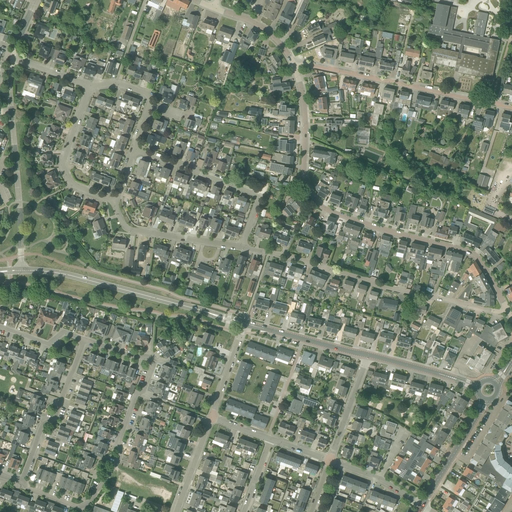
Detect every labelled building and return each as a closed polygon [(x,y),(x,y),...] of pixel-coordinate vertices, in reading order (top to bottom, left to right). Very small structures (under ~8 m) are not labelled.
[(10,0),(9,4),(14,7),(19,9),(23,0),(10,0)] [(46,0),(45,3),(41,12),(45,14),(46,11),(53,14),(57,4),(58,0),(46,0)] [(116,1),(111,0),(107,12),(112,14),(113,14),(117,2),(116,1)] [(150,0),(150,2),(159,6),(157,10),(158,10),(155,16),(159,18),(165,4),(167,0),(150,0)] [(178,10),(180,7),(186,9),(190,2),(185,0),(167,0),(165,4),(178,10)] [(264,17),(273,21),(283,1),(280,0),(271,0),(269,6),(264,17)] [(302,13),(307,4),(308,4),(310,2),(310,0),(304,0),(303,3),(299,11),(302,13)] [(288,25),(292,17),(290,16),(295,5),(288,2),(283,12),(282,12),(278,20),(288,25)] [(458,69),(457,73),(491,80),(499,43),(499,41),(496,40),(497,33),(484,31),(483,36),(481,36),(481,37),(475,35),(473,34),(474,28),(464,26),(463,33),(449,30),(451,20),(454,21),(455,16),(457,8),(437,4),(432,25),(430,24),(428,33),(443,36),(442,41),(460,45),(458,53),(433,47),(430,63),(433,64),(458,69)] [(474,28),(473,34),(475,35),(481,36),(483,36),(484,31),(488,14),(478,12),(476,21),(474,28)] [(194,29),(199,16),(195,15),(195,16),(189,14),(186,23),(190,24),(189,27),(194,29)] [(298,26),(302,27),(304,24),(305,25),(307,20),(306,20),(308,17),(302,14),(297,24),(299,25),(298,26)] [(135,18),(129,16),(125,28),(131,30),(135,18)] [(205,20),(204,20),(203,20),(203,22),(203,23),(204,23),(202,28),(207,30),(207,29),(213,31),(216,22),(215,22),(214,22),(213,23),(205,20)] [(50,26),(45,25),(37,22),(35,27),(36,27),(33,37),(38,39),(38,38),(42,39),(44,35),(43,35),(45,30),(48,31),(50,26)] [(337,26),(336,22),(327,26),(328,27),(321,30),(323,32),(329,30),(337,26)] [(310,32),(311,34),(321,30),(320,29),(324,27),(322,23),(318,24),(316,25),(316,24),(310,26),(310,27),(307,29),(309,32),(310,32)] [(230,39),(232,31),(221,27),(218,35),(216,41),(222,43),(224,37),(230,39)] [(154,30),(148,46),(154,48),(160,32),(154,30)] [(254,43),(258,35),(253,32),(253,31),(252,30),(251,31),(251,30),(244,42),(241,40),(238,47),(246,51),(250,43),(249,43),(250,40),(254,43)] [(9,43),(11,37),(5,35),(3,41),(9,43)] [(313,42),(314,46),(325,41),(323,35),(313,39),(314,41),(313,42)] [(231,64),(238,45),(232,43),(229,52),(225,51),(221,61),(231,64)] [(40,44),(40,45),(38,49),(41,50),(39,55),(43,56),(42,58),(47,59),(49,55),(47,54),(50,49),(45,47),(46,46),(40,44)] [(339,61),(346,62),(347,54),(344,53),(344,50),(341,50),(342,45),(339,44),(337,51),(341,52),(339,61)] [(325,47),(319,49),(324,59),(323,58),(331,59),(332,52),(325,50),(325,49),(325,47)] [(377,59),(379,48),(376,47),(375,54),(368,53),(368,54),(365,66),(372,68),(374,58),(377,59)] [(354,54),(357,55),(359,48),(356,48),(355,52),(352,52),(352,50),(348,50),(347,54),(346,62),(352,64),(354,54)] [(420,51),(406,48),(405,55),(418,58),(420,51)] [(56,50),(54,56),(57,58),(56,62),(63,65),(66,57),(61,55),(62,52),(56,50)] [(365,66),(368,54),(365,53),(364,54),(363,57),(360,57),(358,65),(365,66)] [(274,74),(278,72),(276,69),(279,67),(279,66),(280,65),(281,64),(280,62),(275,54),(269,58),(273,65),(269,67),(274,74)] [(127,74),(133,76),(136,69),(140,59),(132,56),(130,59),(134,60),(133,64),(134,65),(134,67),(130,66),(127,74)] [(74,59),(72,64),(73,64),(71,68),(78,71),(80,66),(83,67),(86,60),(79,58),(78,61),(74,59)] [(388,58),(387,62),(385,71),(392,72),(394,63),(391,63),(392,59),(388,58)] [(104,68),(102,67),(104,63),(98,61),(96,65),(89,62),(88,65),(85,73),(94,77),(95,73),(101,75),(104,68)] [(120,64),(116,63),(115,64),(111,63),(111,62),(108,61),(104,72),(107,73),(106,73),(112,75),(114,68),(118,70),(120,64)] [(378,69),(385,71),(387,62),(380,61),(378,69)] [(402,67),(401,74),(408,75),(408,77),(412,78),(413,73),(414,73),(417,68),(413,66),(412,69),(409,68),(411,62),(406,61),(405,67),(402,67)] [(143,80),(146,81),(145,81),(153,84),(156,76),(151,74),(153,71),(150,70),(153,64),(149,63),(147,69),(147,68),(144,75),(143,80)] [(431,73),(433,64),(430,63),(429,68),(423,67),(421,78),(430,80),(432,73),(431,73)] [(139,70),(136,69),(133,76),(133,77),(140,79),(142,74),(144,75),(147,68),(141,66),(139,70)] [(31,74),(28,81),(27,82),(30,83),(29,86),(34,88),(35,85),(38,86),(35,95),(41,97),(44,87),(41,86),(43,80),(39,78),(39,77),(31,74)] [(323,83),(325,82),(326,82),(325,76),(321,77),(321,74),(315,76),(316,78),(313,78),(315,84),(323,83)] [(288,84),(287,83),(280,84),(280,82),(280,78),(272,79),(272,83),(273,83),(273,85),(270,86),(270,91),(282,89),(282,92),(291,90),(290,84),(288,84)] [(341,88),(344,89),(343,90),(348,91),(348,88),(350,81),(343,79),(341,88)] [(348,88),(352,88),(351,91),(354,91),(356,82),(350,81),(348,88)] [(319,90),(319,92),(324,91),(324,90),(327,90),(325,82),(323,83),(315,84),(316,90),(319,90)] [(56,83),(53,90),(65,94),(63,98),(72,101),(72,103),(75,93),(70,91),(71,88),(56,83)] [(369,85),(362,84),(360,93),(363,93),(364,91),(367,92),(369,85)] [(375,86),(369,85),(367,92),(371,93),(370,95),(373,95),(375,86)] [(505,85),(503,93),(510,95),(511,86),(505,85)] [(396,96),(393,95),(394,91),(384,88),(381,98),(392,100),(391,105),(390,106),(389,108),(390,109),(393,109),(394,103),(395,98),(396,96)] [(165,90),(164,92),(162,97),(165,98),(163,102),(171,104),(174,95),(172,94),(172,93),(172,92),(172,91),(172,90),(171,90),(170,89),(169,89),(168,89),(167,89),(166,89),(166,90),(165,90)] [(406,100),(408,93),(400,92),(399,98),(395,98),(394,103),(410,106),(411,101),(406,100)] [(196,99),(193,98),(194,96),(193,94),(189,93),(188,94),(187,96),(185,101),(181,100),(178,107),(185,110),(187,104),(194,106),(196,99)] [(116,106),(115,107),(119,108),(121,102),(126,104),(125,107),(128,108),(131,98),(124,95),(121,101),(118,100),(116,106)] [(318,98),(318,104),(326,103),(325,99),(325,95),(320,96),(320,98),(318,98)] [(422,105),(424,97),(417,95),(415,104),(415,107),(418,108),(419,104),(422,105)] [(33,99),(24,96),(23,100),(38,105),(39,102),(33,100),(33,99)] [(94,98),(91,105),(94,106),(95,103),(100,105),(99,108),(102,109),(106,99),(98,96),(96,99),(94,98)] [(431,98),(424,97),(422,105),(433,107),(432,110),(435,111),(437,102),(434,102),(433,103),(430,103),(431,98)] [(131,98),(128,108),(131,109),(132,106),(136,108),(135,112),(138,113),(140,106),(138,105),(139,100),(131,98)] [(113,102),(106,99),(102,109),(105,110),(106,107),(111,109),(107,119),(110,121),(113,113),(115,107),(116,106),(112,105),(113,102)] [(441,114),(447,116),(448,110),(446,110),(448,103),(448,102),(441,101),(439,111),(437,110),(436,115),(441,116),(441,114)] [(327,112),(326,103),(318,104),(319,111),(321,110),(322,112),(327,112)] [(382,115),(384,105),(375,103),(374,111),(373,113),(373,114),(372,117),(372,122),(371,125),(377,126),(379,115),(382,115)] [(58,105),(56,111),(58,112),(56,119),(64,122),(66,115),(69,116),(71,110),(58,105)] [(287,106),(281,105),(280,112),(279,112),(278,115),(294,117),(294,109),(287,109),(287,106)] [(456,116),(457,116),(457,117),(461,118),(461,117),(467,118),(469,107),(463,105),(463,106),(459,105),(456,116)] [(485,110),(484,118),(486,119),(484,126),(491,128),(494,112),(485,110)] [(500,122),(499,126),(507,128),(508,123),(510,116),(502,114),(500,122)] [(132,121),(133,118),(128,116),(125,115),(124,118),(127,119),(125,122),(119,120),(118,123),(120,124),(132,128),(134,121),(132,121)] [(98,120),(90,117),(89,120),(88,119),(87,122),(96,125),(98,120)] [(185,122),(184,126),(193,130),(194,125),(199,126),(201,120),(193,117),(192,121),(186,119),(187,120),(186,123),(185,122)] [(342,125),(342,121),(338,121),(338,117),(328,117),(328,120),(326,120),(326,124),(326,127),(323,127),(324,127),(324,133),(324,132),(327,133),(327,134),(331,134),(331,136),(337,136),(338,125),(342,125)] [(482,120),(474,117),(472,125),(480,128),(481,126),(484,126),(486,119),(484,118),(483,118),(482,120)] [(155,120),(152,128),(158,130),(158,131),(164,133),(164,132),(165,133),(166,129),(165,129),(168,122),(162,120),(161,123),(155,120)] [(89,129),(88,132),(97,135),(99,129),(95,128),(96,125),(87,122),(86,124),(87,125),(86,128),(89,129)] [(122,131),(125,132),(130,134),(132,128),(120,124),(119,126),(123,128),(122,131)] [(60,132),(58,131),(59,128),(52,125),(51,128),(50,128),(48,134),(43,132),(42,132),(41,136),(45,137),(52,140),(53,137),(58,139),(60,132)] [(369,144),(369,128),(357,127),(357,144),(369,144)] [(80,139),(90,142),(93,143),(94,139),(94,138),(96,139),(97,135),(88,132),(87,135),(84,134),(83,137),(81,136),(80,139)] [(154,149),(155,146),(154,145),(156,141),(161,143),(163,137),(152,133),(151,136),(149,135),(146,143),(150,144),(149,147),(154,149)] [(116,141),(126,145),(128,139),(120,136),(119,139),(117,139),(116,141)] [(54,144),(52,143),(53,140),(52,140),(45,137),(41,147),(51,151),(54,144)] [(88,148),(90,142),(80,139),(79,142),(81,142),(80,145),(83,146),(82,149),(88,151),(89,148),(88,148)] [(293,152),(293,151),(293,148),(293,144),(286,144),(286,140),(280,140),(280,152),(287,152),(293,152)] [(123,151),(126,145),(116,141),(112,150),(115,151),(121,153),(122,150),(123,151)] [(175,146),(174,149),(172,154),(179,157),(181,150),(184,151),(187,144),(181,142),(179,147),(175,146)] [(482,142),(479,151),(486,153),(489,144),(482,142)] [(194,158),(196,159),(197,159),(199,152),(189,148),(185,159),(192,161),(194,158)] [(75,154),(74,156),(83,160),(84,157),(86,158),(88,154),(87,154),(88,151),(82,149),(81,153),(77,151),(76,154),(75,154)] [(325,159),(324,162),(334,164),(336,153),(313,149),(312,157),(325,159)] [(120,155),(121,153),(115,151),(113,157),(110,156),(110,158),(119,162),(121,156),(120,155)] [(212,151),(211,155),(207,154),(203,164),(210,167),(211,162),(214,163),(218,153),(212,151)] [(461,165),(433,153),(431,158),(428,165),(457,177),(461,165)] [(43,165),(53,165),(53,158),(51,158),(51,154),(43,155),(43,158),(42,158),(43,165)] [(219,162),(217,169),(223,172),(224,169),(228,170),(231,157),(226,155),(223,163),(219,162)] [(281,162),(283,163),(286,163),(286,164),(292,164),(293,157),(287,156),(283,155),(281,162)] [(83,160),(74,156),(73,159),(75,159),(74,162),(75,163),(74,166),(81,169),(81,168),(82,166),(83,166),(85,160),(83,160)] [(108,168),(109,165),(117,168),(119,162),(110,158),(109,161),(107,161),(106,164),(103,163),(103,166),(108,168)] [(140,160),(138,167),(146,170),(148,171),(150,167),(149,167),(150,163),(147,162),(147,160),(145,159),(144,162),(140,160)] [(290,176),(292,169),(284,167),(284,166),(271,163),(269,171),(290,176)] [(138,175),(137,178),(148,183),(149,179),(143,177),(146,170),(138,167),(135,174),(138,175)] [(161,180),(162,177),(167,179),(170,170),(163,168),(161,173),(158,172),(157,174),(155,178),(161,180)] [(93,181),(100,184),(104,174),(101,173),(100,175),(95,174),(96,172),(92,171),(89,179),(93,180),(93,181)] [(418,171),(414,180),(422,183),(425,174),(418,171)] [(48,190),(61,184),(58,178),(56,178),(53,172),(46,175),(50,184),(46,185),(48,190)] [(176,173),(175,177),(173,183),(175,183),(174,184),(178,186),(182,175),(176,173)] [(108,187),(109,185),(113,186),(115,179),(107,176),(107,175),(104,174),(100,184),(108,187)] [(479,174),(475,186),(485,189),(489,177),(479,174)] [(178,186),(185,188),(188,177),(182,175),(178,186)] [(150,183),(148,183),(137,178),(135,183),(132,182),(130,188),(138,191),(140,192),(143,185),(149,187),(150,183)] [(186,193),(188,194),(190,194),(191,190),(193,191),(194,188),(198,189),(201,182),(195,179),(194,182),(191,181),(187,190),(186,193)] [(329,192),(330,193),(331,187),(326,186),(320,181),(317,186),(321,188),(317,195),(324,199),(329,192)] [(168,196),(173,184),(169,182),(164,195),(168,196)] [(208,184),(201,182),(198,189),(197,192),(203,195),(203,197),(206,198),(209,188),(207,187),(208,184)] [(338,205),(341,197),(341,196),(334,194),(335,189),(337,190),(338,184),(332,183),(332,187),(331,187),(330,193),(331,193),(330,193),(331,193),(329,202),(338,205)] [(220,189),(213,186),(211,193),(215,195),(213,199),(219,201),(221,196),(218,195),(220,189)] [(138,191),(130,188),(128,194),(135,197),(138,198),(139,195),(137,195),(138,191)] [(231,206),(231,205),(233,200),(232,200),(230,199),(232,193),(225,190),(223,198),(226,199),(224,204),(231,206)] [(376,216),(380,217),(386,196),(382,195),(378,205),(380,205),(379,208),(376,207),(374,213),(373,215),(376,216)] [(388,208),(390,201),(391,196),(386,195),(386,196),(380,217),(383,218),(386,219),(387,217),(388,211),(385,210),(386,207),(388,208)] [(239,211),(244,213),(246,213),(249,204),(246,203),(247,200),(244,198),(244,197),(242,196),(241,198),(239,197),(238,198),(234,196),(233,199),(232,200),(233,200),(231,205),(235,207),(236,204),(241,206),(239,211)] [(66,197),(63,205),(74,209),(74,207),(78,209),(81,200),(74,198),(73,200),(66,197)] [(358,199),(351,197),(351,198),(347,197),(344,205),(350,207),(349,208),(355,209),(358,199)] [(302,204),(298,199),(289,206),(289,205),(283,210),(289,216),(294,212),(293,211),(295,210),(302,204)] [(358,212),(360,212),(360,213),(365,214),(367,207),(366,206),(367,200),(362,199),(358,212)] [(83,210),(83,209),(89,211),(87,216),(94,218),(98,213),(99,212),(94,211),(96,205),(86,201),(83,208),(81,207),(80,209),(83,210)] [(410,223),(417,225),(419,217),(414,216),(416,206),(411,205),(407,218),(411,219),(410,223)] [(397,206),(394,221),(397,222),(398,221),(403,222),(405,214),(401,213),(402,208),(397,206)] [(149,216),(154,218),(157,208),(153,207),(152,209),(145,207),(141,216),(148,219),(149,216)] [(496,219),(469,207),(462,225),(476,231),(477,228),(467,224),(470,216),(467,215),(468,214),(494,225),(496,219)] [(166,222),(172,224),(175,216),(171,214),(172,212),(172,211),(173,208),(171,208),(170,211),(166,222)] [(165,213),(162,212),(159,219),(166,222),(170,211),(166,209),(165,213)] [(265,210),(262,209),(260,216),(270,218),(271,214),(265,212),(265,210)] [(441,223),(445,213),(441,211),(440,212),(437,220),(437,221),(441,223)] [(179,223),(185,226),(189,214),(187,213),(185,217),(181,216),(179,223)] [(423,227),(431,229),(433,219),(428,218),(429,214),(423,213),(421,221),(425,222),(423,227)] [(192,215),(190,214),(189,214),(185,226),(192,228),(195,221),(191,220),(192,215)] [(207,225),(210,226),(212,220),(206,217),(205,219),(202,218),(199,227),(205,230),(207,225)] [(244,219),(239,217),(238,217),(236,221),(235,225),(231,236),(234,237),(234,236),(237,237),(240,230),(237,229),(240,221),(243,222),(244,219)] [(308,221),(307,221),(306,224),(302,231),(301,233),(304,235),(304,234),(306,235),(310,228),(309,227),(310,226),(313,227),(316,220),(316,219),(316,218),(314,218),(313,218),(311,217),(308,221)] [(331,231),(335,220),(328,217),(326,223),(323,222),(320,231),(326,233),(328,229),(331,231)] [(220,225),(218,224),(218,223),(216,223),(217,219),(213,218),(212,220),(210,226),(213,227),(211,232),(214,233),(217,234),(220,225)] [(100,236),(106,234),(103,226),(104,226),(102,219),(93,223),(97,233),(98,232),(100,236)] [(448,234),(455,236),(457,230),(460,231),(463,223),(456,221),(454,227),(450,226),(450,228),(449,232),(448,234)] [(342,241),(343,236),(348,238),(350,234),(352,225),(345,223),(343,231),(342,233),(339,232),(337,239),(342,241)] [(227,226),(226,229),(224,234),(231,236),(235,225),(232,224),(231,227),(227,226)] [(271,230),(268,229),(269,226),(268,224),(266,224),(265,225),(262,224),(258,237),(264,238),(264,237),(269,238),(271,230)] [(360,228),(352,225),(350,234),(348,238),(352,239),(349,247),(353,248),(352,251),(356,252),(358,246),(357,245),(359,240),(356,239),(357,236),(358,236),(360,228)] [(447,240),(448,234),(449,232),(450,228),(443,226),(442,230),(437,229),(435,237),(447,240)] [(289,237),(286,236),(288,231),(284,229),(282,235),(278,234),(274,233),(273,238),(277,239),(276,242),(282,244),(282,245),(286,247),(289,237)] [(482,252),(486,257),(493,252),(489,248),(490,247),(491,247),(497,236),(498,235),(491,230),(487,237),(482,244),(487,247),(482,252)] [(479,250),(482,244),(487,237),(484,235),(481,240),(478,239),(480,232),(477,231),(474,237),(464,233),(461,241),(477,248),(479,250)] [(372,246),(374,238),(371,237),(372,235),(365,233),(362,243),(366,244),(364,248),(370,250),(371,246),(372,246)] [(387,248),(390,238),(382,236),(380,243),(385,244),(384,247),(387,248)] [(114,239),(112,248),(125,249),(126,241),(120,240),(114,240),(114,239)] [(402,259),(405,260),(408,248),(406,248),(407,243),(399,241),(397,252),(403,254),(402,259)] [(299,242),(296,251),(303,253),(303,252),(309,254),(311,246),(299,242)] [(415,258),(418,245),(412,244),(410,249),(408,248),(405,260),(409,261),(410,257),(415,258)] [(139,253),(138,261),(143,261),(144,254),(146,254),(147,246),(141,245),(140,248),(139,248),(138,253),(139,253)] [(156,253),(159,254),(159,256),(161,261),(163,260),(166,261),(167,259),(169,253),(166,252),(167,248),(158,245),(158,246),(155,245),(153,249),(152,252),(155,253),(156,253)] [(424,247),(418,245),(415,258),(420,260),(420,263),(423,264),(425,253),(423,253),(424,247)] [(318,247),(316,252),(317,252),(316,256),(323,259),(323,258),(327,259),(329,251),(326,250),(326,249),(318,247)] [(178,251),(175,250),(174,250),(171,259),(173,259),(173,261),(175,262),(176,261),(180,262),(185,250),(178,248),(178,251)] [(425,253),(423,264),(426,265),(427,260),(433,262),(435,249),(429,248),(428,253),(425,253)] [(125,266),(131,267),(133,250),(127,249),(125,266)] [(442,251),(435,249),(433,262),(435,262),(436,259),(440,260),(442,251)] [(493,266),(499,260),(497,257),(498,256),(496,253),(497,252),(495,249),(493,252),(486,257),(493,266)] [(190,252),(185,250),(180,262),(187,264),(187,263),(190,264),(194,252),(191,251),(190,252)] [(450,260),(452,252),(446,251),(444,259),(443,258),(442,262),(440,268),(440,271),(444,272),(447,259),(450,260)] [(461,263),(463,254),(452,252),(450,260),(449,264),(447,270),(458,273),(458,269),(459,269),(460,263),(461,263)] [(246,258),(239,255),(236,263),(239,264),(238,267),(235,266),(233,273),(236,274),(240,276),(246,258)] [(218,269),(222,270),(222,269),(229,271),(231,267),(230,266),(232,261),(225,258),(224,261),(221,260),(218,269)] [(252,275),(258,277),(262,266),(259,264),(260,262),(252,260),(249,269),(254,271),(252,275)] [(469,273),(478,268),(475,261),(469,267),(470,268),(467,269),(469,273)] [(263,274),(266,275),(273,277),(274,273),(277,265),(271,263),(269,269),(265,267),(263,274)] [(210,277),(213,270),(199,264),(198,266),(198,267),(195,275),(191,273),(189,280),(198,283),(200,277),(209,281),(209,280),(210,277)] [(283,267),(277,265),(274,273),(273,277),(279,279),(278,284),(281,285),(283,279),(280,278),(281,275),(281,274),(283,267)] [(294,276),(296,268),(290,267),(288,274),(294,276)] [(303,270),(296,268),(294,276),(293,279),(298,281),(299,280),(300,278),(303,270)] [(482,274),(478,268),(469,273),(469,274),(473,281),(474,279),(482,274)] [(311,284),(316,272),(311,270),(306,282),(303,281),(303,283),(301,286),(305,287),(306,285),(310,287),(311,284)] [(311,284),(317,287),(322,275),(316,272),(311,284)] [(473,281),(470,284),(457,299),(466,301),(468,300),(470,292),(472,289),(478,285),(479,287),(473,290),(475,295),(482,292),(483,293),(485,292),(490,288),(482,274),(474,279),(473,281)] [(327,277),(322,275),(317,287),(322,289),(324,285),(327,277)] [(405,284),(407,278),(407,277),(401,275),(398,282),(405,284)] [(239,291),(243,280),(238,278),(235,289),(239,291)] [(325,290),(331,292),(336,293),(339,282),(332,279),(330,285),(327,284),(325,290)] [(257,282),(254,281),(251,280),(247,292),(253,294),(257,282)] [(299,281),(294,293),(298,294),(301,286),(303,283),(299,281)] [(350,294),(353,283),(345,281),(343,289),(340,288),(338,294),(343,295),(344,292),(350,294)] [(454,293),(457,289),(459,284),(453,281),(449,290),(454,293)] [(364,294),(366,287),(359,285),(357,292),(361,293),(359,298),(358,297),(357,300),(362,302),(364,294)] [(490,288),(485,292),(485,300),(481,299),(481,300),(486,301),(485,306),(494,307),(494,295),(490,288)] [(369,298),(367,302),(370,303),(368,309),(373,310),(376,305),(374,304),(376,300),(378,294),(371,291),(369,298)] [(254,299),(257,300),(255,308),(261,309),(263,301),(264,297),(259,296),(259,294),(256,293),(254,299)] [(481,299),(474,298),(473,303),(485,306),(486,301),(481,300),(481,299)] [(384,299),(384,300),(381,299),(378,306),(396,309),(398,302),(390,300),(390,301),(388,300),(384,299)] [(261,309),(267,311),(269,303),(263,301),(261,309)] [(272,312),(279,314),(281,306),(274,305),(272,312)] [(289,321),(295,322),(297,315),(298,311),(293,310),(293,306),(291,305),(290,305),(288,312),(291,313),(289,321)] [(312,305),(309,305),(307,314),(306,317),(309,318),(307,326),(313,327),(315,319),(312,318),(313,314),(310,314),(312,305)] [(281,306),(279,314),(285,316),(287,308),(281,306)] [(418,306),(417,310),(415,309),(414,315),(421,317),(422,313),(425,314),(426,308),(418,306)] [(57,315),(53,313),(54,310),(53,308),(51,308),(50,308),(48,312),(41,309),(40,313),(36,324),(42,326),(44,322),(53,325),(54,322),(55,322),(56,319),(56,318),(55,318),(57,315)] [(453,310),(452,311),(449,310),(443,323),(448,325),(449,323),(454,326),(457,320),(456,320),(460,313),(457,312),(457,311),(454,310),(453,310)] [(10,322),(15,324),(18,315),(11,313),(8,312),(6,319),(10,321),(10,322)] [(19,321),(22,322),(24,323),(23,324),(29,326),(32,317),(25,315),(22,314),(19,321)] [(66,325),(71,327),(74,318),(67,315),(64,314),(61,322),(66,323),(66,325)] [(303,316),(297,315),(295,322),(301,324),(303,316)] [(434,318),(429,315),(425,324),(430,327),(431,325),(437,327),(440,321),(436,319),(436,320),(434,319),(434,318)] [(469,328),(472,317),(465,315),(463,321),(460,320),(455,330),(460,332),(462,327),(465,328),(465,327),(469,328)] [(79,330),(84,331),(87,323),(84,321),(85,318),(84,318),(82,317),(81,317),(80,320),(77,319),(74,326),(79,328),(79,330)] [(342,335),(348,337),(350,329),(347,328),(350,319),(344,317),(342,324),(345,324),(342,335)] [(98,335),(101,324),(98,323),(98,320),(94,319),(90,329),(93,330),(92,332),(95,333),(95,334),(98,335)] [(315,319),(313,327),(319,329),(321,321),(315,319)] [(481,329),(484,323),(484,322),(484,321),(481,320),(481,321),(477,319),(475,324),(473,323),(470,329),(469,331),(472,333),(474,334),(478,327),(481,329)] [(324,330),(331,332),(334,321),(330,320),(329,321),(327,321),(324,330)] [(339,326),(340,323),(339,323),(339,322),(334,321),(331,332),(337,334),(339,326)] [(360,330),(362,322),(359,321),(357,326),(355,326),(354,330),(350,329),(348,337),(355,338),(357,329),(360,330)] [(360,340),(366,341),(368,334),(365,333),(366,329),(363,328),(365,323),(362,322),(360,330),(362,331),(360,340)] [(410,327),(412,328),(417,331),(420,326),(413,322),(410,327)] [(101,324),(98,335),(101,336),(101,335),(103,336),(104,334),(107,335),(111,325),(107,323),(105,325),(101,324)] [(507,337),(505,334),(502,327),(500,323),(487,330),(484,328),(482,332),(479,338),(494,348),(497,342),(501,340),(507,337)] [(118,342),(123,328),(123,327),(122,330),(119,328),(119,327),(116,326),(115,326),(111,336),(114,337),(113,340),(115,341),(118,342)] [(128,343),(132,332),(132,331),(123,328),(118,342),(121,343),(124,344),(125,341),(128,343)] [(387,334),(388,331),(384,330),(384,333),(381,333),(379,341),(385,342),(387,334)] [(368,334),(366,341),(372,343),(375,333),(372,332),(371,334),(368,334)] [(204,340),(202,343),(209,345),(210,342),(211,343),(214,336),(206,333),(204,340)] [(385,342),(391,344),(393,336),(387,334),(385,342)] [(396,345),(402,347),(405,339),(406,335),(401,334),(400,336),(399,335),(399,337),(398,337),(396,345)] [(137,335),(136,345),(142,345),(142,344),(147,345),(148,337),(145,336),(137,335)] [(168,337),(166,339),(164,335),(159,338),(161,341),(156,344),(159,349),(162,348),(163,351),(171,346),(169,343),(171,342),(168,337)] [(405,339),(402,347),(409,349),(411,341),(405,339)] [(428,339),(426,344),(421,341),(420,345),(425,346),(429,348),(433,342),(430,340),(428,339)] [(439,358),(440,358),(443,351),(438,348),(440,343),(434,341),(431,348),(435,349),(432,355),(436,356),(435,357),(439,359),(439,358)] [(256,344),(249,342),(245,352),(252,354),(256,344)] [(263,347),(256,344),(252,354),(259,357),(263,347)] [(8,350),(5,349),(2,355),(8,357),(9,355),(12,356),(15,346),(13,345),(12,347),(9,346),(8,350)] [(163,354),(166,360),(174,354),(172,351),(176,349),(174,347),(175,347),(173,345),(171,346),(163,351),(165,353),(163,354)] [(480,373),(484,366),(486,368),(494,355),(478,345),(471,358),(470,357),(466,364),(470,367),(470,366),(473,368),(480,373)] [(18,347),(15,346),(12,356),(11,358),(16,360),(15,362),(18,363),(21,355),(18,354),(20,350),(17,349),(18,347)] [(266,359),(270,349),(263,347),(259,357),(266,359)] [(285,350),(278,347),(277,352),(275,357),(282,360),(285,350)] [(457,351),(447,347),(444,354),(447,355),(444,360),(452,364),(455,356),(457,351)] [(277,352),(270,349),(266,359),(273,362),(275,357),(277,352)] [(293,352),(285,350),(282,360),(289,362),(293,352)] [(18,363),(19,363),(24,365),(26,361),(29,362),(32,352),(30,351),(29,353),(26,352),(24,356),(21,355),(18,363)] [(215,357),(216,353),(208,351),(206,357),(207,358),(204,366),(213,370),(218,358),(215,357)] [(300,361),(312,365),(315,356),(304,351),(300,361)] [(34,355),(35,353),(32,352),(29,362),(31,363),(31,365),(36,367),(38,362),(40,357),(37,356),(34,355)] [(92,366),(94,360),(96,355),(90,353),(88,358),(86,357),(84,363),(89,365),(89,366),(91,366),(92,366)] [(317,366),(329,370),(333,361),(333,360),(332,360),(321,356),(321,355),(321,356),(320,356),(321,356),(317,366)] [(98,365),(101,367),(103,363),(105,358),(99,356),(97,361),(94,360),(92,366),(97,368),(98,365)] [(53,363),(52,365),(64,370),(65,367),(64,366),(65,364),(57,361),(56,360),(55,359),(54,360),(53,363)] [(110,370),(113,361),(107,359),(105,364),(103,363),(101,367),(101,369),(109,372),(110,370)] [(117,375),(119,369),(117,368),(119,363),(113,361),(110,370),(112,370),(112,373),(117,375)] [(242,361),(239,368),(249,372),(252,365),(242,361)] [(117,375),(126,378),(128,372),(125,371),(127,366),(121,364),(119,369),(117,375)] [(161,370),(170,374),(172,368),(174,369),(175,366),(170,364),(169,367),(164,365),(163,366),(162,366),(161,370)] [(64,370),(52,365),(51,368),(50,367),(48,374),(49,374),(55,376),(56,373),(61,374),(62,372),(63,372),(64,370)] [(340,373),(339,376),(346,378),(347,375),(351,377),(353,373),(354,373),(355,373),(356,369),(356,368),(352,367),(351,367),(351,369),(347,368),(347,367),(342,365),(341,368),(345,370),(343,374),(340,373)] [(128,372),(126,378),(134,381),(137,375),(134,374),(136,369),(130,367),(128,372)] [(247,379),(249,380),(251,376),(248,375),(249,372),(239,368),(237,375),(247,379)] [(172,377),(169,376),(170,374),(161,370),(159,375),(160,375),(160,376),(165,378),(164,381),(169,383),(171,384),(172,381),(171,380),(172,377)] [(270,372),(267,379),(277,382),(280,375),(270,372)] [(374,385),(374,386),(377,387),(377,385),(380,374),(374,372),(372,380),(371,380),(372,383),(373,383),(374,385)] [(47,381),(46,384),(57,388),(58,385),(57,385),(58,382),(54,380),(55,376),(49,374),(48,378),(50,379),(49,382),(47,381)] [(206,388),(209,389),(210,384),(210,383),(211,381),(212,381),(214,377),(204,374),(203,378),(200,376),(198,380),(202,382),(201,386),(202,387),(201,389),(205,391),(206,388)] [(382,386),(384,385),(387,386),(389,380),(386,379),(387,376),(380,374),(377,385),(382,386)] [(389,391),(390,387),(390,385),(397,387),(400,375),(393,374),(391,381),(389,380),(387,386),(386,390),(389,391)] [(237,375),(234,382),(244,386),(247,379),(237,375)] [(405,391),(407,385),(404,384),(406,377),(400,375),(397,387),(403,389),(403,390),(405,391)] [(298,387),(300,387),(299,392),(308,395),(306,394),(311,380),(298,376),(297,379),(301,380),(298,387)] [(83,379),(81,385),(91,388),(93,383),(95,383),(96,380),(88,378),(87,381),(83,379)] [(267,379),(265,386),(275,389),(277,382),(267,379)] [(339,379),(336,389),(339,390),(337,395),(344,397),(347,388),(343,387),(345,381),(339,379)] [(155,387),(164,390),(166,385),(168,385),(169,383),(164,381),(163,383),(158,382),(157,383),(156,382),(155,387)] [(241,393),(244,386),(234,382),(231,389),(241,393)] [(414,395),(415,391),(417,384),(411,382),(410,386),(407,385),(405,391),(405,392),(414,395)] [(433,396),(436,385),(430,383),(428,390),(425,390),(424,396),(423,399),(423,400),(426,401),(427,394),(433,396)] [(56,390),(57,388),(46,384),(45,386),(42,393),(48,395),(49,391),(54,393),(55,390),(56,390)] [(184,384),(182,389),(190,392),(192,387),(184,384)] [(423,385),(417,384),(415,391),(421,393),(420,398),(423,399),(424,396),(425,390),(423,389),(423,385)] [(81,385),(79,390),(89,394),(91,388),(81,385)] [(436,385),(433,396),(440,398),(439,400),(442,402),(445,397),(445,396),(441,394),(443,387),(436,385)] [(265,386),(262,393),(272,396),(275,389),(265,386)] [(158,395),(158,397),(166,401),(169,392),(164,390),(155,387),(153,391),(154,392),(154,393),(158,395)] [(79,390),(77,396),(87,400),(89,394),(79,390)] [(126,399),(128,394),(116,390),(115,394),(117,394),(115,399),(123,402),(124,399),(126,399)] [(202,399),(203,396),(192,392),(187,403),(197,406),(200,399),(202,399)] [(270,403),(272,396),(262,393),(260,400),(270,403)] [(43,404),(44,402),(40,400),(41,397),(33,394),(30,402),(31,403),(44,407),(45,405),(43,404)] [(305,397),(297,395),(299,395),(297,400),(292,399),(288,410),(297,414),(299,407),(301,408),(305,397)] [(79,403),(78,406),(85,409),(87,404),(85,403),(87,400),(77,396),(75,402),(79,403)] [(454,402),(464,408),(467,402),(458,396),(454,402)] [(224,409),(231,411),(235,402),(228,399),(224,409)] [(331,411),(338,414),(338,413),(339,414),(340,410),(339,410),(341,406),(335,404),(336,401),(329,399),(327,404),(332,406),(331,411)] [(147,406),(156,410),(160,411),(162,408),(160,407),(161,402),(156,400),(155,403),(150,401),(149,402),(148,402),(147,406)] [(511,492),(511,490),(511,489),(511,468),(509,466),(508,466),(504,463),(505,462),(504,462),(501,457),(499,452),(500,451),(499,451),(500,445),(500,443),(501,442),(501,441),(503,438),(504,437),(506,435),(511,432),(511,431),(511,414),(511,411),(511,408),(511,402),(507,400),(507,401),(502,409),(496,419),(493,424),(492,424),(486,435),(484,438),(481,443),(481,444),(475,453),(474,453),(475,454),(470,462),(469,462),(480,468),(478,471),(502,487),(511,492)] [(460,413),(464,408),(454,402),(454,401),(449,410),(456,414),(457,411),(460,413)] [(235,402),(231,411),(238,414),(242,404),(235,402)] [(43,410),(44,407),(31,403),(29,408),(28,411),(35,414),(36,411),(40,412),(42,409),(43,410)] [(121,412),(123,406),(116,404),(115,407),(113,406),(112,408),(110,407),(108,413),(113,415),(114,413),(118,414),(120,411),(121,412)] [(238,414),(245,417),(249,407),(242,404),(238,414)] [(155,413),(156,410),(147,406),(145,411),(146,411),(146,412),(150,414),(150,417),(155,419),(157,413),(155,413)] [(245,417),(252,419),(254,414),(256,409),(249,407),(245,417)] [(359,408),(356,416),(368,420),(371,409),(366,407),(365,410),(359,408)] [(69,416),(79,420),(81,414),(83,415),(84,412),(77,409),(76,412),(71,411),(69,416)] [(444,417),(445,417),(444,418),(447,420),(454,424),(457,418),(454,416),(456,414),(449,410),(448,409),(446,411),(445,411),(444,417)] [(189,425),(189,424),(192,425),(195,418),(189,416),(190,413),(193,414),(184,410),(182,415),(185,417),(183,424),(186,425),(187,424),(189,425)] [(34,417),(35,414),(28,411),(27,413),(24,411),(22,416),(23,417),(22,419),(34,423),(35,420),(33,420),(34,417)] [(326,424),(333,426),(336,419),(330,418),(331,414),(324,412),(322,418),(328,420),(326,424)] [(251,424),(258,426),(261,417),(254,414),(252,419),(251,424)] [(69,416),(67,422),(77,426),(79,420),(69,416)] [(108,418),(108,420),(102,420),(101,424),(106,426),(107,424),(114,427),(115,424),(117,424),(119,419),(111,416),(110,419),(108,418)] [(142,418),(141,423),(150,426),(152,421),(154,421),(155,419),(150,417),(149,419),(144,418),(143,419),(142,418)] [(268,419),(261,417),(258,426),(265,429),(268,419)] [(33,426),(34,423),(22,419),(21,421),(24,422),(23,425),(31,428),(32,425),(33,426)] [(360,423),(354,421),(351,428),(359,431),(360,427),(368,429),(369,429),(370,426),(370,424),(361,420),(360,423)] [(440,424),(439,426),(446,430),(447,428),(450,430),(454,424),(447,420),(445,423),(443,422),(441,425),(440,424)] [(397,424),(387,421),(385,425),(388,426),(386,430),(382,429),(380,435),(384,437),(385,433),(392,435),(395,429),(397,424)] [(75,431),(77,426),(67,422),(65,428),(70,429),(70,430),(74,431),(75,431)] [(284,433),(285,434),(288,425),(281,422),(278,431),(282,433),(282,432),(284,433)] [(143,433),(148,435),(149,435),(150,433),(148,432),(150,426),(141,423),(139,427),(140,428),(140,429),(144,431),(143,433)] [(189,435),(190,432),(184,429),(185,427),(178,424),(175,430),(181,432),(180,436),(187,439),(187,438),(188,438),(189,435)] [(288,425),(285,434),(285,433),(287,434),(287,435),(292,436),(295,428),(288,425)] [(434,434),(444,440),(447,435),(444,433),(446,430),(439,426),(438,425),(436,428),(437,429),(434,434)] [(60,426),(58,432),(68,435),(72,436),(74,431),(70,430),(70,429),(65,428),(60,426)] [(27,430),(21,428),(19,427),(19,428),(16,436),(28,440),(29,437),(27,437),(28,434),(26,433),(27,430)] [(99,436),(98,438),(103,440),(104,437),(109,439),(111,436),(112,437),(114,431),(107,429),(105,432),(100,429),(98,435),(99,436)] [(299,439),(305,441),(308,433),(302,431),(299,439)] [(66,441),(68,435),(58,432),(56,437),(61,439),(60,442),(63,443),(67,445),(68,443),(68,442),(66,441)] [(220,443),(223,435),(217,432),(214,441),(220,443)] [(146,440),(148,435),(143,433),(142,433),(141,436),(137,434),(135,440),(143,442),(144,439),(146,440)] [(314,435),(308,433),(305,441),(311,443),(314,435)] [(366,437),(363,436),(355,433),(357,434),(356,437),(349,434),(346,442),(354,444),(355,440),(360,442),(361,441),(364,442),(366,437)] [(318,434),(317,435),(316,439),(318,440),(317,445),(324,448),(326,441),(322,440),(324,436),(318,434)] [(434,434),(431,440),(429,439),(427,441),(436,446),(437,444),(440,446),(444,440),(434,434)] [(229,437),(223,435),(220,443),(224,444),(222,447),(227,449),(229,442),(227,441),(229,437)] [(19,446),(20,443),(24,445),(25,442),(27,442),(28,440),(16,436),(15,438),(18,439),(17,442),(12,440),(11,444),(14,445),(19,446)] [(185,449),(184,448),(185,445),(179,443),(180,440),(170,436),(169,440),(173,441),(170,448),(182,452),(183,452),(185,449)] [(373,446),(386,450),(387,451),(387,449),(388,449),(390,444),(385,442),(384,444),(379,443),(381,437),(376,436),(373,446)] [(410,436),(405,443),(419,452),(420,450),(425,442),(426,440),(422,438),(417,444),(413,442),(414,439),(410,436)] [(103,440),(98,438),(97,437),(95,443),(98,444),(98,447),(107,450),(108,446),(107,445),(107,444),(101,442),(102,439),(103,440)] [(245,441),(239,439),(237,446),(234,445),(233,449),(241,452),(245,441)] [(49,441),(47,447),(56,450),(58,445),(62,446),(63,443),(60,442),(55,440),(54,443),(49,441)] [(137,447),(136,449),(142,452),(144,452),(146,447),(141,446),(143,442),(135,440),(132,445),(137,447)] [(245,441),(241,452),(247,454),(251,443),(245,441)] [(438,450),(425,442),(420,450),(424,453),(426,448),(431,451),(430,453),(434,456),(438,450)] [(257,445),(251,443),(247,454),(253,456),(254,453),(256,454),(258,449),(256,448),(257,445)] [(419,452),(405,443),(401,450),(406,453),(407,451),(412,453),(409,459),(413,461),(414,459),(419,452)] [(349,459),(350,454),(353,455),(354,453),(357,455),(359,450),(356,448),(349,446),(348,449),(344,448),(342,455),(345,457),(345,458),(349,459)] [(54,456),(55,454),(56,450),(47,447),(44,453),(49,454),(48,457),(55,460),(56,457),(54,456)] [(107,450),(98,447),(97,449),(93,448),(91,454),(97,456),(96,456),(97,453),(103,455),(104,454),(105,455),(107,450)] [(130,451),(128,456),(136,459),(138,456),(140,457),(142,452),(136,449),(135,452),(130,451)] [(0,463),(2,464),(3,461),(4,461),(4,459),(4,458),(5,456),(7,456),(8,452),(3,450),(2,451),(0,450),(0,463)] [(170,462),(177,465),(180,458),(174,456),(175,453),(166,450),(164,455),(172,458),(170,462)] [(421,457),(424,453),(420,450),(419,452),(414,459),(428,467),(431,461),(426,458),(425,460),(421,457)] [(86,458),(85,461),(93,464),(95,458),(89,456),(90,453),(91,454),(84,451),(82,457),(86,458)] [(370,461),(368,465),(376,468),(377,465),(378,466),(378,465),(377,465),(379,460),(375,458),(376,456),(377,454),(370,451),(367,460),(370,461)] [(10,461),(8,467),(12,468),(12,467),(17,469),(20,461),(12,458),(13,454),(10,452),(7,459),(10,461)] [(281,462),(283,454),(277,452),(275,459),(281,462)] [(287,464),(289,457),(283,454),(281,462),(287,464)] [(141,461),(136,459),(128,456),(126,462),(131,463),(130,466),(139,469),(141,464),(140,463),(141,461)] [(398,456),(394,462),(408,470),(409,467),(413,461),(409,459),(406,463),(401,461),(402,459),(398,456)] [(206,459),(204,465),(216,469),(217,467),(212,465),(213,462),(215,463),(216,460),(214,459),(209,457),(209,460),(206,459)] [(292,466),(295,459),(289,457),(287,464),(292,466)] [(91,469),(93,464),(85,461),(78,458),(77,462),(80,463),(78,468),(85,470),(84,470),(85,467),(91,469)] [(299,474),(303,464),(300,463),(301,461),(295,459),(292,466),(298,468),(296,473),(299,474)] [(424,473),(428,467),(414,459),(413,461),(409,467),(413,470),(416,465),(420,468),(419,470),(424,473)] [(408,470),(394,462),(391,468),(395,470),(396,469),(401,471),(398,476),(402,479),(408,470)] [(309,472),(312,465),(306,463),(305,465),(303,464),(299,474),(302,475),(304,470),(309,472)] [(164,470),(166,471),(171,473),(169,477),(172,478),(172,480),(177,482),(179,476),(178,476),(179,472),(173,470),(174,467),(170,466),(166,464),(164,470)] [(215,472),(216,469),(204,465),(202,471),(209,474),(210,470),(215,472)] [(309,472),(315,474),(318,467),(312,465),(309,472)] [(410,474),(413,470),(409,467),(408,470),(402,479),(407,482),(407,481),(408,479),(417,484),(421,478),(416,475),(415,477),(410,474)] [(35,478),(41,480),(45,470),(39,468),(35,478)] [(467,468),(462,474),(468,478),(470,473),(474,475),(475,473),(472,471),(467,468)] [(41,480),(47,482),(50,472),(45,470),(41,480)] [(233,473),(232,475),(245,480),(247,474),(237,470),(236,474),(233,473)] [(59,473),(57,472),(56,474),(50,472),(47,482),(52,484),(54,480),(57,481),(59,473)] [(58,486),(64,488),(67,478),(62,476),(63,474),(59,473),(57,481),(60,482),(58,486)] [(245,480),(232,475),(232,478),(237,480),(236,483),(243,486),(245,480)] [(272,480),(273,477),(269,475),(268,479),(268,478),(265,484),(273,487),(275,481),(272,480)] [(200,476),(198,482),(210,486),(211,484),(206,482),(207,479),(200,476)] [(343,476),(340,484),(346,487),(349,478),(343,476)] [(67,478),(64,488),(69,490),(73,480),(67,478)] [(355,481),(349,478),(346,487),(352,489),(355,481)] [(466,481),(462,479),(461,481),(459,480),(456,485),(462,488),(466,481)] [(69,490),(75,492),(79,482),(73,480),(69,490)] [(358,491),(361,483),(355,481),(352,489),(358,491)] [(79,482),(75,492),(81,494),(84,485),(79,482)] [(209,489),(210,486),(198,482),(196,488),(203,491),(204,487),(209,489)] [(367,485),(361,483),(358,491),(364,493),(367,485)] [(263,490),(270,493),(273,487),(265,484),(263,490)] [(462,488),(456,485),(453,490),(455,491),(454,493),(457,495),(462,488)] [(511,492),(502,487),(498,492),(507,498),(510,493),(511,492)] [(227,490),(226,492),(239,497),(241,491),(234,488),(233,491),(227,490)] [(310,491),(305,489),(301,488),(299,494),(308,497),(310,491)] [(13,492),(7,490),(5,498),(8,499),(7,501),(12,503),(15,496),(12,495),(13,492)] [(116,511),(123,492),(118,490),(110,510),(116,511)] [(261,496),(268,499),(270,493),(263,490),(261,496)] [(369,499),(375,502),(378,493),(372,491),(369,499)] [(237,503),(239,497),(226,492),(225,496),(230,498),(230,500),(237,503)] [(507,498),(498,492),(494,498),(495,499),(503,504),(507,498)] [(194,493),(192,499),(204,503),(205,501),(200,499),(201,496),(194,493)] [(384,495),(378,493),(375,502),(381,504),(384,495)] [(297,499),(306,503),(308,497),(299,494),(297,499)] [(18,497),(15,496),(12,503),(17,505),(16,507),(20,508),(21,504),(24,497),(19,495),(18,497)] [(390,498),(384,495),(381,504),(387,506),(390,498)] [(261,496),(259,502),(266,505),(268,499),(261,496)] [(455,499),(452,496),(450,498),(448,497),(445,502),(451,506),(455,499)] [(30,499),(24,497),(21,504),(25,506),(24,507),(29,509),(32,502),(29,501),(30,499)] [(396,500),(390,498),(387,506),(393,508),(396,500)] [(203,506),(204,503),(192,499),(189,505),(197,508),(198,505),(203,506)] [(303,508),(306,503),(297,499),(295,505),(303,508)] [(343,502),(339,501),(335,499),(332,505),(341,508),(343,502)] [(504,504),(503,504),(495,499),(492,504),(501,510),(501,509),(504,504)] [(34,511),(37,511),(41,501),(37,500),(35,504),(32,502),(29,509),(35,511),(34,511)] [(46,503),(41,501),(37,511),(47,511),(48,508),(45,507),(46,503)] [(113,511),(93,506),(91,511),(137,511),(128,509),(129,503),(122,501),(118,511),(113,511)] [(447,511),(451,506),(445,502),(442,507),(444,508),(443,510),(445,511),(447,511)] [(465,510),(466,509),(469,505),(463,502),(460,507),(465,510)]
